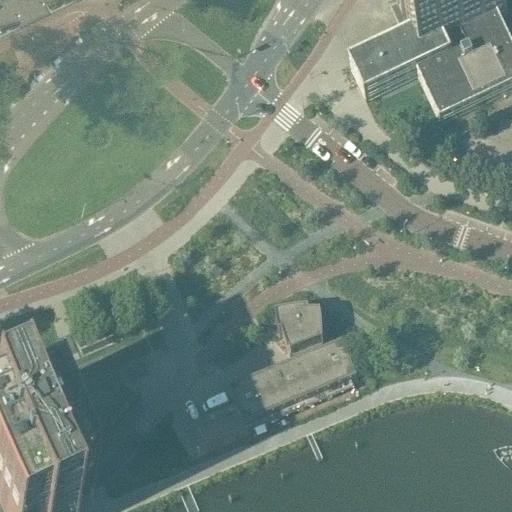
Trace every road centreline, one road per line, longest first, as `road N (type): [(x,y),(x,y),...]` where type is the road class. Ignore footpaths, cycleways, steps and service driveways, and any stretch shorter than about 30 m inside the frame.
road 1 (residential): [(15,511),(108,470),(187,372),(140,250),(115,214)]
road 2 (residential): [(511,257),(419,223),(246,86)]
road 3 (tertiary): [(115,214),(195,149),(246,86)]
road 4 (tertiary): [(142,16),(26,118)]
road 5 (tertiary): [(246,86),(194,39),(142,16)]
